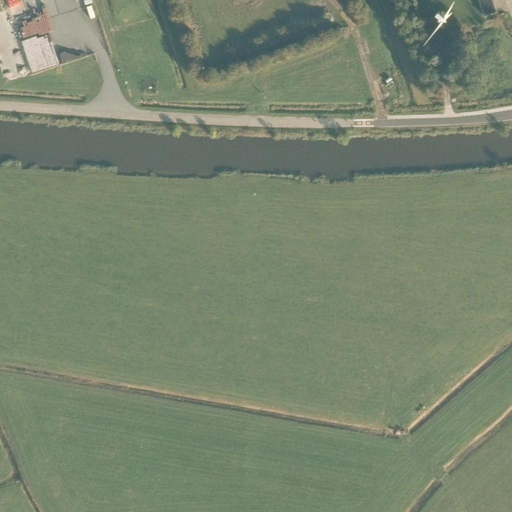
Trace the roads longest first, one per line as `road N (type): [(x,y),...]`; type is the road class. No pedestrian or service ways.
road 1 (tertiary): [(365,123),(0,106)]
road 2 (tertiary): [(365,123),(511,115)]
